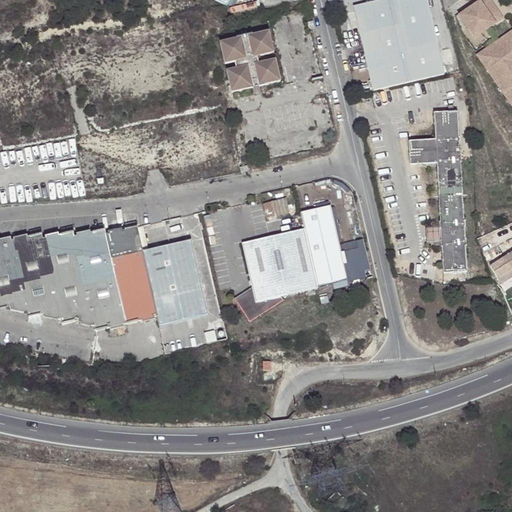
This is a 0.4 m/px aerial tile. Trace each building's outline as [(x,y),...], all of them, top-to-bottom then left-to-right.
[(426,0),(383,0),(354,7),(373,91),(444,75),(426,0)] [(466,16),(458,21),(469,36),(481,28),(483,31),(497,21),(482,0),(464,13),(466,16)] [(481,28),(469,36),(471,40),(483,31),(481,28)] [(231,94),(253,88),(253,86),(258,85),(259,87),(280,82),(275,61),(266,63),(264,57),(274,54),(269,32),(248,37),(248,39),(242,41),(241,38),(220,43),(225,65),(235,63),(236,70),(226,72),(231,94)] [(511,60),(511,34),(511,33),(498,42),(501,45),(490,53),(487,50),(475,59),(511,111),(511,72),(510,70),(511,61),(511,60)] [(498,42),(487,50),(490,53),(501,45),(498,42)] [(437,164),(441,227),(442,244),(443,273),(466,272),(457,113),(434,114),(436,140),(409,142),(411,165),(437,164)] [(274,217),(270,203),(263,204),(266,219),(274,217)] [(300,213),(304,230),(317,287),(347,280),(343,265),(340,253),(330,206),(300,213)] [(442,244),(441,227),(426,228),(427,244),(442,244)] [(137,230),(136,228),(122,232),(121,229),(108,232),(109,234),(106,235),(105,230),(91,233),(91,231),(76,234),(77,236),(74,237),(73,232),(58,235),(57,233),(44,236),(44,238),(42,238),(41,234),(27,238),(27,235),(13,239),(13,240),(11,241),(11,238),(0,240),(0,311),(8,309),(9,311),(24,314),(27,313),(28,319),(42,315),(42,318),(58,321),(60,320),(62,326),(76,322),(76,324),(93,327),(94,327),(95,332),(110,329),(110,331),(124,328),(124,326),(140,322),(140,325),(155,321),(154,319),(157,318),(142,252),(137,230)] [(137,230),(142,252),(148,251),(143,229),(137,230)] [(304,230),(242,244),(241,245),(252,287),(234,299),(249,322),(283,301),(280,298),(317,290),(317,287),(304,230)] [(157,318),(159,326),(208,315),(190,242),(148,251),(142,252),(157,318)] [(511,253),(490,268),(497,278),(511,268),(511,253)] [(511,268),(497,278),(501,284),(506,281),(511,277),(511,268)] [(506,281),(501,284),(498,286),(502,292),(509,287),(506,281)]
